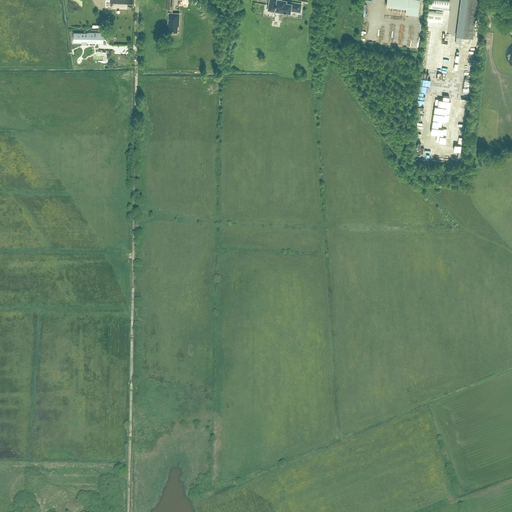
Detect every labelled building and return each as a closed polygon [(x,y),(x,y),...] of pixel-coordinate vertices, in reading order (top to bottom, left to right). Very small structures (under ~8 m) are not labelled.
[(166,0),(166,9),(169,9),(169,12),(168,12),(168,25),(169,25),(168,31),(177,31),(177,25),(178,25),(179,13),(171,12),(172,9),(172,0),(166,0)] [(285,3),(285,1),(285,0),(284,0),(268,0),(268,5),(275,6),(274,10),(279,10),(279,11),(285,12),(285,11),(289,12),(289,10),(299,11),(300,4),(288,2),(288,3),(285,3)] [(387,0),(386,6),(406,8),(406,14),(418,16),(420,0),(387,0)] [(428,0),(428,8),(448,10),(449,0),(428,0)] [(460,0),(456,36),(473,38),(478,1),(476,1),(475,0),(460,0)] [(441,22),(443,12),(428,10),(427,20),(441,22)] [(482,37),(489,38),(491,22),(484,21),(482,37)] [(97,43),(97,32),(87,32),(87,33),(77,33),(77,41),(81,41),(82,39),(87,39),(87,41),(88,41),(90,41),(89,42),(97,43)] [(434,104),(432,135),(439,135),(439,138),(445,138),(445,134),(438,134),(439,129),(446,130),(447,111),(441,111),(441,104),(434,104)] [(426,157),(435,158),(435,155),(439,156),(439,149),(427,148),(426,157)]
